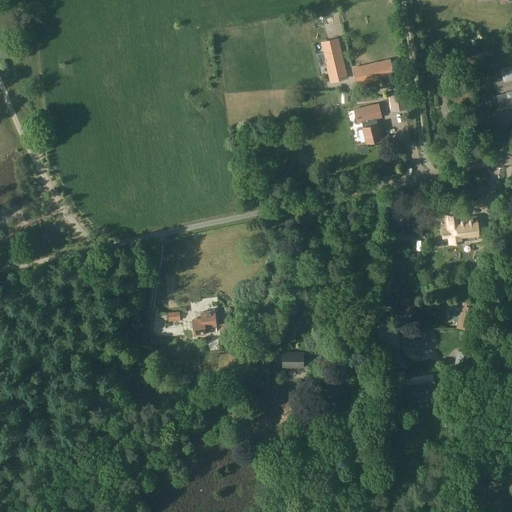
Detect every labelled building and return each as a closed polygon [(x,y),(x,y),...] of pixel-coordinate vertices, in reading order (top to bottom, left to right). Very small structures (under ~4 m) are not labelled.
[(321,42),(330,82),(347,78),(338,38),(321,42)] [(389,60),(353,67),(357,86),(393,78),(389,60)] [(511,91),(496,95),(499,107),(511,103),(511,66),(501,69),(503,81),(511,79),(511,91)] [(404,87),(387,89),(390,111),(408,108),(404,87)] [(378,125),(377,119),(382,117),(378,103),(354,109),(357,123),(362,122),(363,129),(366,143),(382,139),(378,125)] [(444,238),(449,237),(450,243),(463,242),(463,241),(479,239),(476,219),(460,220),(460,215),(447,216),(448,230),(443,230),(444,238)] [(405,235),(422,235),(422,221),(405,221),(405,235)] [(476,308),(460,305),(457,322),(460,323),(459,328),(473,330),(476,308)] [(493,305),(485,306),(487,319),(494,318),(493,305)] [(167,313),(168,322),(180,320),(180,311),(167,313)] [(213,327),(213,325),(212,311),(198,313),(199,319),(190,320),(191,336),(203,334),(202,328),(213,327)] [(401,329),(399,345),(416,347),(416,345),(423,346),(424,332),(401,329)] [(469,369),(472,353),(457,351),(455,367),(469,369)] [(303,353),(283,352),(283,367),(303,367),(303,353)] [(364,372),(356,375),(363,392),(370,389),(364,372)] [(377,382),(373,373),(366,376),(370,385),(377,382)] [(435,395),(433,382),(427,383),(426,382),(409,385),(411,399),(414,399),(415,404),(417,405),(423,404),(425,402),(424,397),(435,395)] [(377,391),(370,394),(373,401),(380,399),(377,391)] [(508,471),(496,466),(488,490),(500,495),(508,471)] [(483,495),(486,484),(475,481),(472,492),(483,495)]
